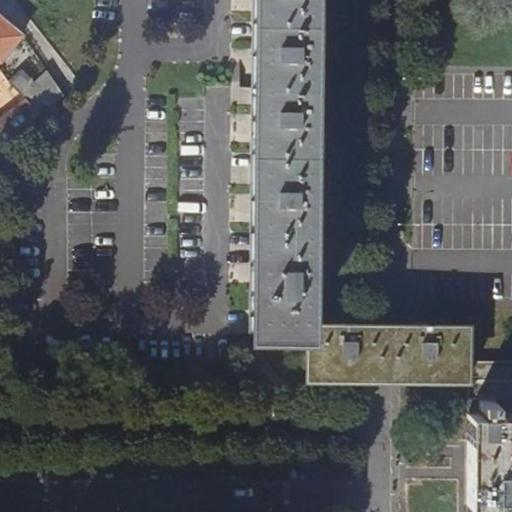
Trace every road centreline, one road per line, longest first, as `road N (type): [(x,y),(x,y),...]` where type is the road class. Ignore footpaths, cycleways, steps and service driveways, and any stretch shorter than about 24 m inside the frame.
road 1 (residential): [(0,434),(377,435),(379,496)]
road 2 (residential): [(379,496),(0,494)]
